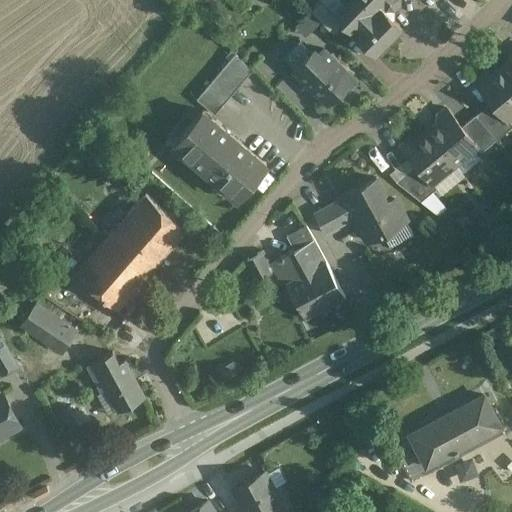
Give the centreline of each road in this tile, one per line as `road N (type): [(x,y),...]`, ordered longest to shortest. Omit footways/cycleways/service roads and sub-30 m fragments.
road 1 (residential): [(200,440),(160,354),(169,330),(323,147),(423,78),(509,0)]
road 2 (primary): [(511,271),(200,440)]
road 3 (primary): [(200,440),(69,511)]
